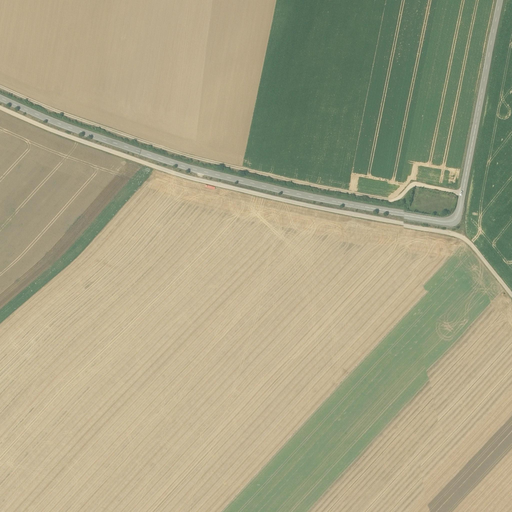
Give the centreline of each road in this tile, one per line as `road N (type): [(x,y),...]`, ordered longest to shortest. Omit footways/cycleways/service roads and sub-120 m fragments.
road 1 (tertiary): [(509,0),(463,231),(454,241),(236,191),(0,104)]
road 2 (track): [(511,309),(460,253),(188,186),(0,114)]
road 3 (track): [(466,213),(419,201),(392,217),(289,193),(183,164),(0,92)]
